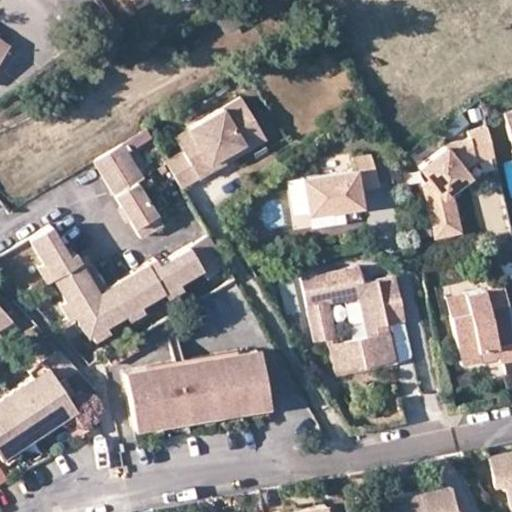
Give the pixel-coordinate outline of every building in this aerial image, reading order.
[(231,9),(226,2),(213,10),(218,17),(231,9)] [(67,82),(70,91),(89,83),(85,75),(67,82)] [(232,96),(180,128),(189,143),(175,151),(190,177),(205,167),(200,159),(217,148),(215,145),(230,136),(236,147),(255,134),(232,96)] [(511,110),(503,113),(509,140),(511,138),(511,110)] [(146,125),(123,139),(127,147),(152,133),(146,125)] [(470,136),(449,142),(422,170),(432,181),(426,186),(435,221),(459,215),(452,189),(464,179),(459,173),(474,159),(493,155),(487,127),(468,131),(470,136)] [(166,136),(175,151),(189,143),(180,128),(166,136)] [(205,167),(236,147),(230,136),(215,145),(217,148),(200,159),(205,167)] [(161,219),(135,176),(142,172),(127,147),(123,139),(93,157),(139,232),(161,219)] [(175,151),(158,161),(173,187),(190,177),(175,151)] [(377,194),(373,164),(351,167),(352,178),(301,185),(306,221),(359,214),(356,197),(377,194)] [(459,173),(464,179),(468,175),(463,170),(459,173)] [(459,215),(435,221),(439,235),(462,229),(459,215)] [(102,323),(121,311),(137,302),(157,289),(173,280),(193,267),(200,277),(220,265),(202,235),(151,265),(92,299),(64,253),(47,225),(25,238),(39,261),(48,275),(64,300),(73,314),(83,333),(87,330),(102,323)] [(71,249),(64,253),(92,299),(151,265),(147,259),(95,290),(71,249)] [(271,260),(253,270),(262,286),(280,275),(271,260)] [(42,279),(48,275),(39,261),(33,264),(42,279)] [(403,319),(393,275),(360,282),(356,265),(300,277),(313,339),(333,335),(326,301),(357,294),(366,336),(328,344),(333,370),(391,358),(384,323),(403,319)] [(176,287),(173,280),(157,289),(162,296),(176,287)] [(499,361),(511,358),(511,328),(503,290),(466,299),(471,317),(452,321),(461,360),(497,352),(499,361)] [(447,303),(452,321),(471,317),(466,299),(447,303)] [(66,319),(73,314),(64,300),(57,304),(66,319)] [(121,311),(125,318),(140,309),(137,302),(121,311)] [(105,329),(102,323),(87,330),(91,338),(105,329)] [(120,372),(129,419),(261,397),(252,348),(178,361),(173,333),(163,335),(168,363),(120,372)] [(41,369),(27,377),(6,391),(0,394),(0,453),(14,445),(34,432),(57,418),(71,408),(72,407),(63,393),(57,383),(63,379),(76,372),(56,351),(42,362),(41,369)] [(497,352),(461,360),(463,370),(499,361),(497,352)] [(391,358),(333,370),(334,374),(392,362),(391,358)] [(23,370),(27,377),(41,369),(36,362),(23,370)] [(63,379),(57,383),(63,393),(69,390),(63,379)] [(129,419),(130,428),(261,404),(261,397),(129,419)] [(57,418),(61,425),(75,416),(71,408),(57,418)] [(0,453),(0,454),(4,461),(18,452),(14,445),(0,453)] [(511,452),(488,457),(494,487),(505,485),(510,510),(511,509),(511,452)] [(414,492),(418,511),(455,511),(455,509),(450,510),(445,486),(414,492)] [(418,511),(414,492),(384,498),(386,511),(418,511)]
